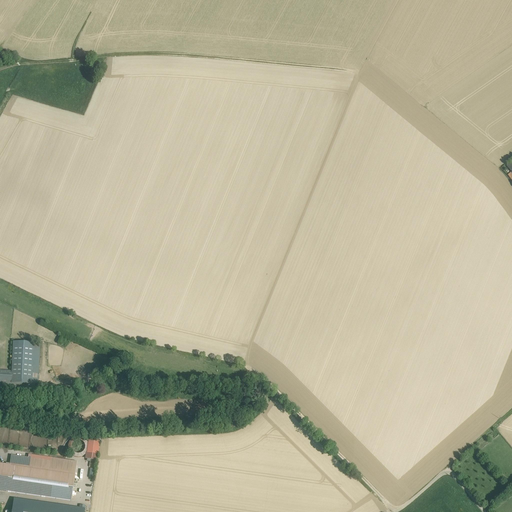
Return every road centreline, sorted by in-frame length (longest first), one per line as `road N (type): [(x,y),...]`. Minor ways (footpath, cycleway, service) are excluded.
road 1 (track): [(215,57),(159,52),(0,69)]
road 2 (unclassified): [(485,511),(448,468),(396,511)]
